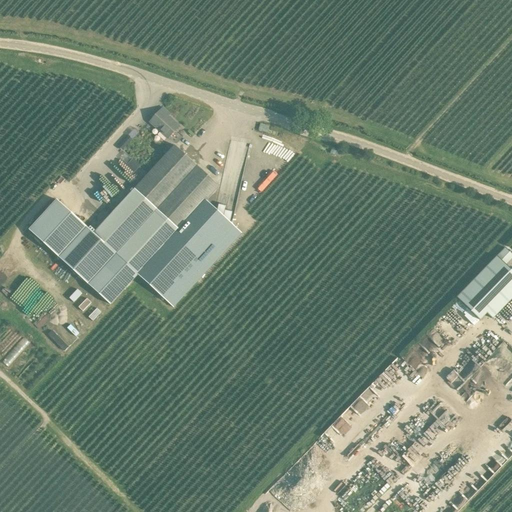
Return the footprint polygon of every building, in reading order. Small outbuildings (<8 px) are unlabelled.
[(168,138),(179,127),(178,126),(178,124),(174,120),(172,120),(168,116),(170,114),(163,108),(150,122),(168,138)] [(175,145),(94,234),(57,200),(29,230),(110,305),(138,275),(174,308),(242,234),(206,201),(219,186),(175,145)] [(118,145),(106,160),(131,181),(137,174),(134,172),(141,164),(118,145)] [(212,145),(212,153),(228,153),(228,145),(212,145)] [(273,171),(256,187),(259,191),(276,175),(273,171)] [(511,271),(497,257),(457,298),(479,321),(487,313),(492,319),(511,298),(511,271)] [(101,303),(88,316),(93,321),(106,307),(101,303)] [(57,326),(48,334),(63,350),(72,342),(57,326)] [(422,347),(427,349),(429,343),(431,344),(431,343),(442,347),(445,336),(428,330),(422,347)] [(9,365),(30,343),(24,337),(3,360),(9,365)] [(450,381),(460,371),(467,378),(480,366),(469,355),(460,363),(468,370),(464,375),(458,369),(448,379),(450,381)] [(443,402),(430,410),(441,426),(453,417),(443,402)]
